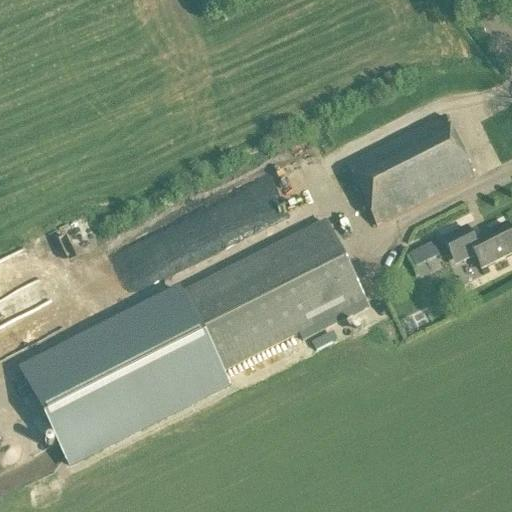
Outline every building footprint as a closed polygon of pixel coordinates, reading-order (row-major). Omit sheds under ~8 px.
[(377,229),(475,179),(445,120),(346,169),(377,229)] [(223,374),(298,336),(303,346),(370,313),(365,302),(327,224),(184,295),(223,374)] [(475,258),(481,271),(511,256),(511,238),(506,226),(472,243),(466,230),(442,241),(455,267),(475,258)] [(433,248),(421,254),(427,266),(439,261),(433,248)] [(19,373),(70,474),(231,393),(180,292),(19,373)] [(0,364),(26,354),(17,334),(0,341),(0,364)]
